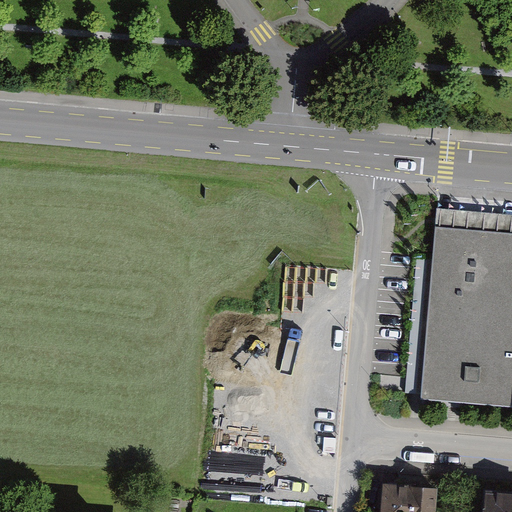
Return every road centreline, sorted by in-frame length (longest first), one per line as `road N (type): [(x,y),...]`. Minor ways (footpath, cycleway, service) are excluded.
road 1 (primary): [(0,120),(377,155)]
road 2 (residential): [(351,441),(377,155)]
road 3 (residential): [(511,454),(351,441)]
road 4 (primary): [(377,155),(511,167)]
